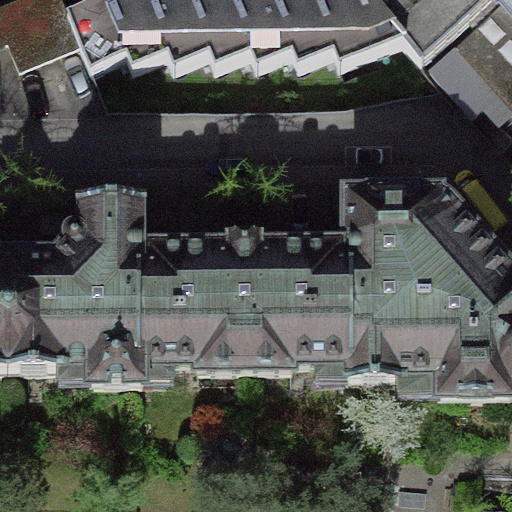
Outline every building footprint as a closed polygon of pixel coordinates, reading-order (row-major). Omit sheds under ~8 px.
[(80,51),(68,24),(58,0),(30,0),(0,12),(0,51),(8,48),(14,62),(19,76),(80,51)] [(361,0),(125,0),(68,24),(80,51),(91,79),(126,65),(132,79),(168,64),(174,78),(210,64),(215,78),(251,63),(257,77),(292,62),(298,76),(334,62),(339,76),(402,50),(420,72),(422,71),(361,0)] [(361,0),(422,71),(503,0),(361,0)] [(511,0),(503,0),(422,71),(488,148),(511,127),(511,0)] [(361,255),(350,267),(350,391),(402,390),(402,384),(439,384),(439,406),(510,406),(510,395),(511,395),(511,283),(457,221),(457,222),(456,220),(456,218),(455,217),(454,215),(453,213),(451,211),(449,208),(446,207),(444,205),(441,205),(438,205),(438,204),(420,204),(420,202),(395,202),(366,203),(366,204),(347,204),(348,239),(353,245),(361,245),(361,255)] [(138,393),(137,270),(126,258),(126,251),(142,241),(142,210),(111,211),(80,211),(80,239),(79,238),(78,237),(76,237),(74,237),(72,237),(70,237),(68,238),(66,239),(65,241),(64,243),(63,245),(63,247),(63,249),(64,251),(64,252),(65,253),(66,254),(55,266),(7,266),(8,380),(59,380),(64,375),(91,375),(91,393),(138,393)] [(350,391),(350,267),(348,268),(348,272),(339,272),(339,265),(329,256),(244,257),(159,257),(150,266),(150,273),(140,273),(137,270),(138,393),(141,393),(141,374),(198,374),(197,379),(291,379),(291,373),(347,372),(347,391),(350,391)]
